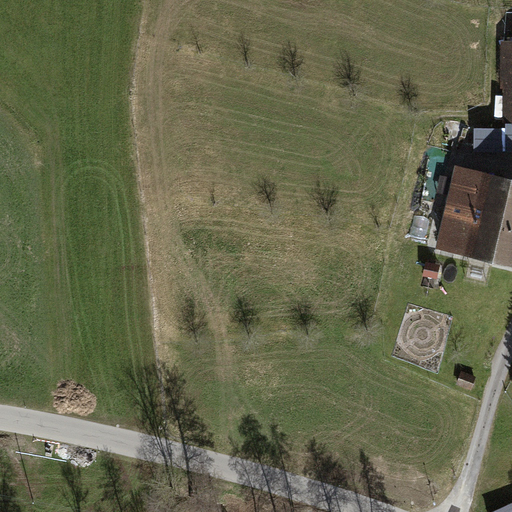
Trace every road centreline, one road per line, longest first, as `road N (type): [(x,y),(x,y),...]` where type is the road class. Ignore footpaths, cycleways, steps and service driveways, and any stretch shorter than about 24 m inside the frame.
road 1 (unclassified): [(0,417),(186,456),(369,511)]
road 2 (unclassified): [(511,339),(455,511)]
